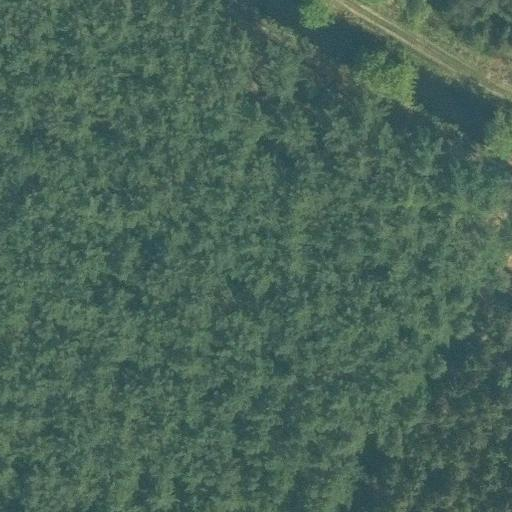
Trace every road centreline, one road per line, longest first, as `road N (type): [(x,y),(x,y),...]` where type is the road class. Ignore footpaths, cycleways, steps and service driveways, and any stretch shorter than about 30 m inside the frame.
road 1 (track): [(511,179),(204,0)]
road 2 (track): [(511,99),(342,0)]
